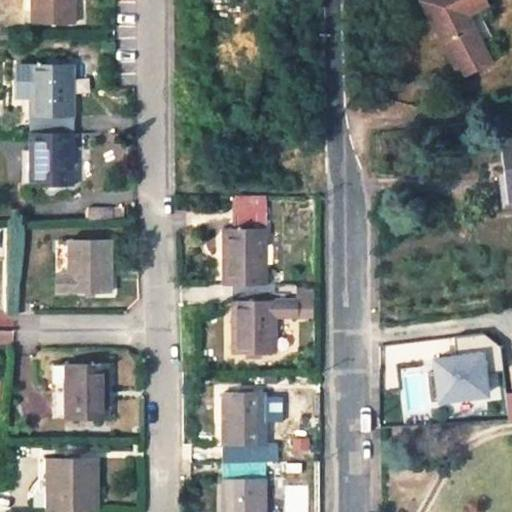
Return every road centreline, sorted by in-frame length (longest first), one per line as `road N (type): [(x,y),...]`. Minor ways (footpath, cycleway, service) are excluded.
road 1 (unclassified): [(352,511),(350,214),(334,129),(334,0)]
road 2 (residential): [(158,328),(153,0)]
road 3 (residential): [(161,511),(158,328)]
road 4 (residential): [(28,328),(158,328)]
